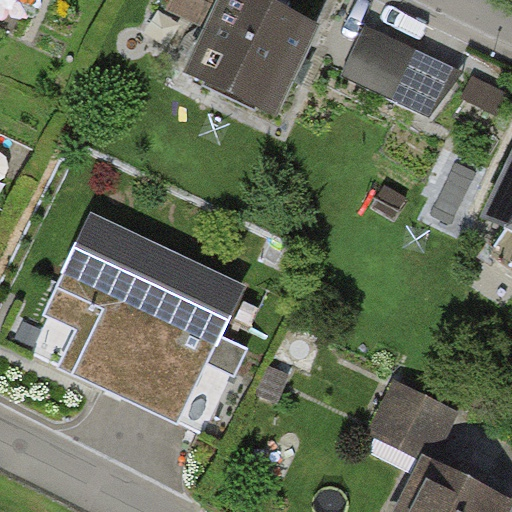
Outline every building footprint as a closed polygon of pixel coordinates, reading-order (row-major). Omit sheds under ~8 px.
[(279,132),(322,36),(241,0),(176,0),(168,19),(209,38),(186,90),(279,132)] [(465,79),(366,33),(343,84),(432,126),(465,79)] [(511,170),(484,234),(511,248),(511,170)] [(252,294),(91,220),(42,326),(46,327),(30,361),(60,375),(58,380),(179,436),(182,428),(204,438),(229,383),(237,387),(252,355),(229,344),(252,294)] [(423,465),(434,471),(460,417),(396,387),(370,440),(423,465)] [(400,511),(511,511),(511,507),(434,471),(423,465),(400,511)]
